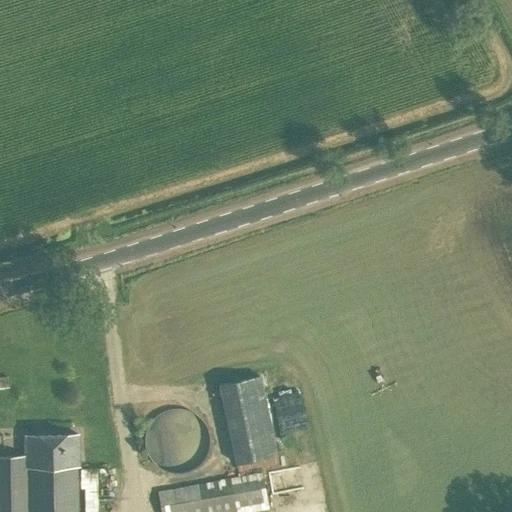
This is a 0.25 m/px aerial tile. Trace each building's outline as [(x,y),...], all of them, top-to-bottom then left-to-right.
[(260,373),(220,383),(241,463),(281,453),(260,373)] [(176,474),(181,473),(187,472),(192,470),(196,467),(201,464),(204,459),(207,454),(208,449),(209,444),(209,438),(208,433),(206,428),(204,423),(200,419),(196,415),(191,412),(186,410),(181,409),(175,409),(170,410),(165,411),(160,414),(155,417),(152,421),(148,426),(146,431),(145,436),(145,442),(145,447),(146,452),(149,457),(152,462),(156,466),(160,469),(165,472),(170,473),(176,474)] [(0,511),(76,511),(76,466),(79,466),(78,435),(25,435),(25,456),(0,456),(0,511)] [(160,511),(252,511),(268,509),(262,473),(157,492),(160,511)] [(102,511),(103,475),(84,474),(83,511),(102,511)]
